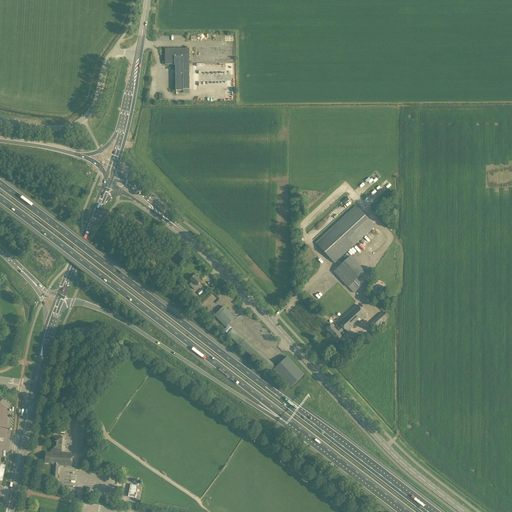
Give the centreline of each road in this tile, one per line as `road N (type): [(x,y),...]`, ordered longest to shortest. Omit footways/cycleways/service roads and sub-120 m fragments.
road 1 (motorway): [(433,511),(0,184)]
road 2 (motorway): [(0,199),(305,432)]
road 3 (motorway): [(52,315),(72,301),(104,310),(305,432)]
road 4 (primary): [(465,511),(404,463),(269,320)]
road 5 (primary): [(269,320),(155,210)]
road 6 (motorway): [(305,432),(408,511)]
road 7 (primary): [(7,511),(34,387)]
